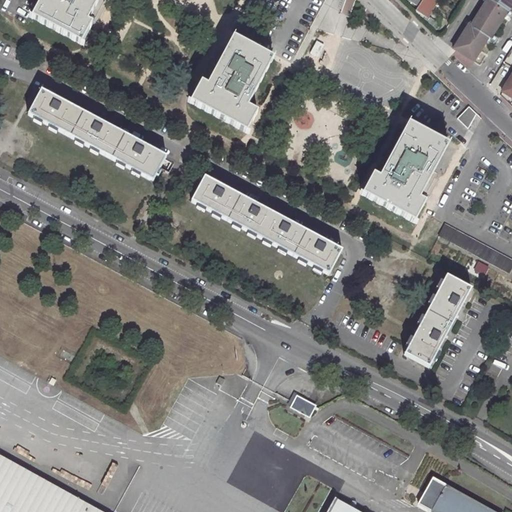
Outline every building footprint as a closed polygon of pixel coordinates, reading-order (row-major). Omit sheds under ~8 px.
[(87,22),(99,0),(48,0),(47,0),(39,0),(30,17),(83,44),(93,26),(87,22)] [(420,0),(416,7),(413,12),(424,18),(435,0),(420,0)] [(469,24),(454,49),(473,61),(488,36),(490,37),(507,10),(508,10),(511,3),(511,0),(486,0),(471,25),(469,24)] [(248,108),(274,58),(234,38),(208,87),(202,84),(192,103),(243,131),(254,111),(248,108)] [(319,41),(313,38),(307,49),(313,52),(319,41)] [(511,74),(502,92),(511,97),(511,74)] [(41,90),(28,115),(152,180),(165,156),(41,90)] [(477,114),(469,106),(458,118),(468,129),(477,114)] [(417,198),(447,144),(407,123),(378,177),(371,174),(362,192),(368,196),(414,220),(424,202),(417,198)] [(205,177),(192,202),(329,275),(341,250),(205,177)] [(511,265),(511,258),(444,223),(437,237),(508,274),(511,265)] [(470,289),(446,276),(405,355),(428,368),(470,289)] [(314,406),(296,397),(293,403),(290,408),(308,417),(314,406)] [(102,511),(0,455),(0,511),(102,511)] [(425,510),(429,511),(491,511),(432,478),(417,504),(426,509),(425,510)] [(326,511),(358,511),(334,498),(326,511)]
